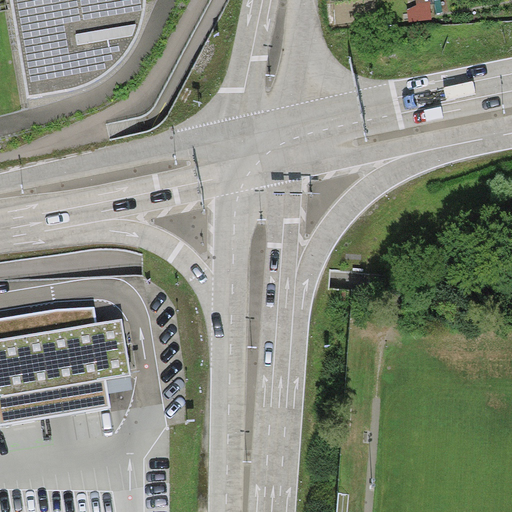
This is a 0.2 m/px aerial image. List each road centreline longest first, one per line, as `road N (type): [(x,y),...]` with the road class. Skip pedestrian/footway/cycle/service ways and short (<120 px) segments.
road 1 (primary): [(240,136),(0,183)]
road 2 (secondary): [(285,311),(338,218),(374,183),(443,138)]
road 3 (secondary): [(49,220),(170,246),(192,267),(229,341)]
road 4 (primary): [(511,82),(287,125)]
road 5 (secondary): [(270,511),(285,311)]
road 6 (primary): [(49,220),(238,175)]
road 7 (secondary): [(229,341),(226,511)]
road 8 (secondary): [(238,175),(229,341)]
road 9 (primary): [(286,165),(443,138)]
road 10 (secondary): [(285,311),(286,165)]
road 11 (tertiary): [(262,0),(240,136)]
road 12 (tertiary): [(287,125),(300,0)]
